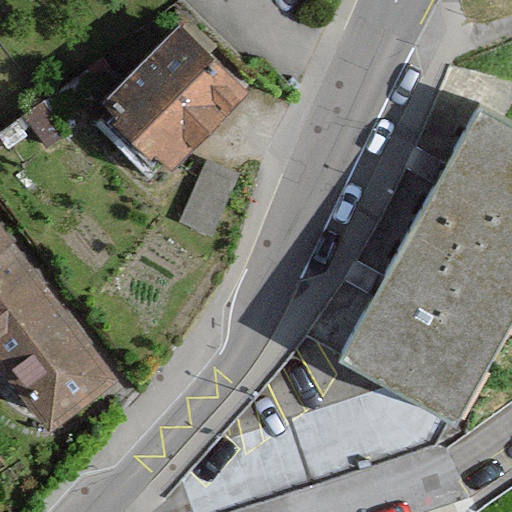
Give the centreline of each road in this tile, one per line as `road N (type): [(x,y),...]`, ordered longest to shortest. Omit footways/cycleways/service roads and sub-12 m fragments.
road 1 (tertiary): [(395,0),(294,206),(249,339),(97,511)]
road 2 (residential): [(317,511),(439,477),(511,428)]
